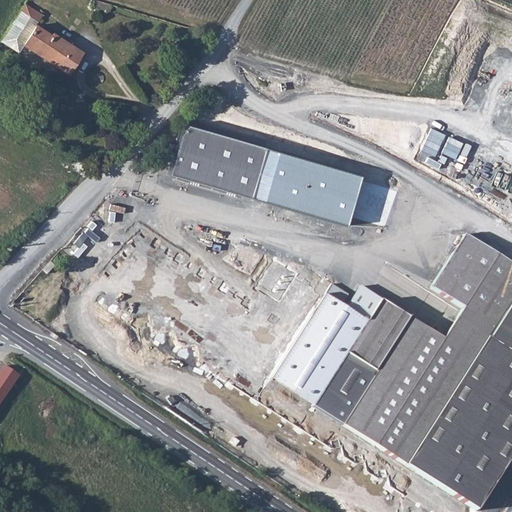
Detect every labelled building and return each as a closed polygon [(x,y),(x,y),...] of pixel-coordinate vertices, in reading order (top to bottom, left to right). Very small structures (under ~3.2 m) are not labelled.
[(23,0),(18,0),(15,5),(37,19),(42,12),(23,0)] [(0,37),(17,49),(21,43),(35,23),(37,19),(15,5),(0,27),(0,37)] [(35,23),(21,43),(66,71),(81,44),(52,28),(50,31),(35,23)] [(167,175),(249,198),(264,148),(186,127),(178,135),(167,175)] [(361,177),(264,148),(249,198),(346,226),(361,177)] [(130,199),(133,202),(138,197),(118,181),(92,212),(104,222),(119,204),(123,207),(130,199)] [(270,378),(340,424),(474,511),(475,511),(511,456),(511,266),(464,236),(430,287),(462,310),(441,339),(380,299),(367,318),(325,292),(270,378)] [(198,282),(147,374),(171,387),(194,346),(200,349),(228,299),(198,282)] [(244,295),(240,307),(262,315),(266,303),(244,295)] [(51,322),(46,327),(80,350),(85,342),(73,334),(71,336),(51,322)] [(0,401),(24,366),(10,357),(0,372),(0,401)]
